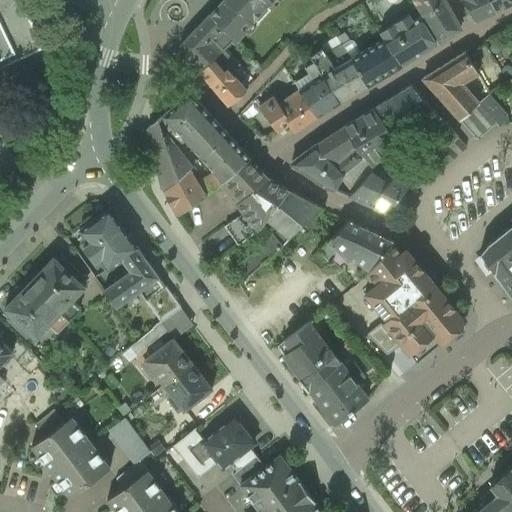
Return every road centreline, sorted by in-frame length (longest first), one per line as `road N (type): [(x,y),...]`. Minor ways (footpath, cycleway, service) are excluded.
road 1 (tertiary): [(106,155),(371,511)]
road 2 (residential): [(353,0),(315,22),(230,116)]
road 3 (tertiary): [(126,2),(98,86),(106,155)]
road 4 (residential): [(401,230),(437,237),(510,328)]
road 5 (residential): [(106,155),(54,188),(0,246)]
